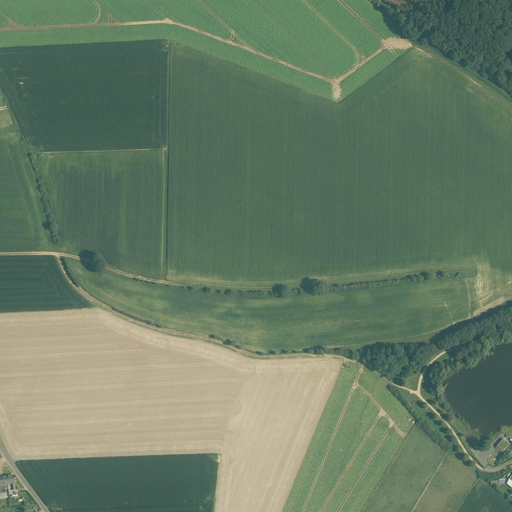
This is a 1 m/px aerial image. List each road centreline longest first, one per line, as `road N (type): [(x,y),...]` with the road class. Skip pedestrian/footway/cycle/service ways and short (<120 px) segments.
road 1 (track): [(0,255),(58,254),(143,279),(239,289),(464,270)]
road 2 (track): [(58,254),(79,290),(139,324),(254,357),(356,360),(418,394)]
road 3 (track): [(511,321),(443,353),(419,382),(418,394),(487,470)]
